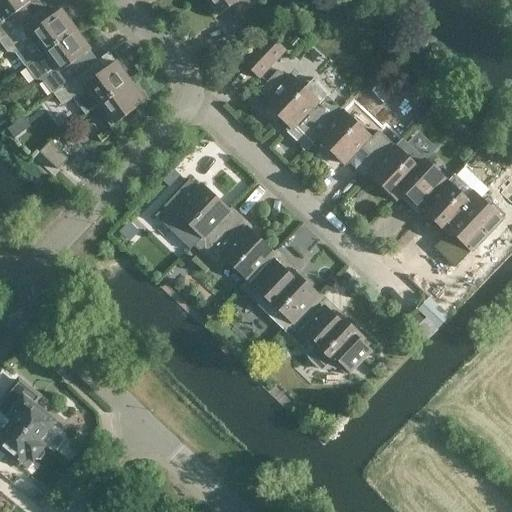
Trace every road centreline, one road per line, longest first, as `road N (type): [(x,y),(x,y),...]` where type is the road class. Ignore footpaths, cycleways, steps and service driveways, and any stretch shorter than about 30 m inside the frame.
road 1 (residential): [(10,296),(193,93),(196,75),(116,0)]
road 2 (residential): [(135,419),(10,296)]
road 3 (residential): [(226,511),(135,419)]
